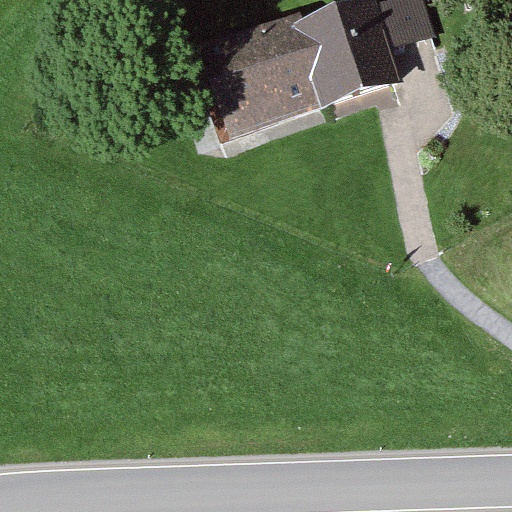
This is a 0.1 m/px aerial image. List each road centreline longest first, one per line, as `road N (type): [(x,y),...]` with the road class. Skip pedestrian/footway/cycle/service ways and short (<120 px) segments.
road 1 (tertiary): [(0,497),(511,480)]
road 2 (track): [(511,333),(434,273),(411,218),(399,150),(421,110),(414,66)]
